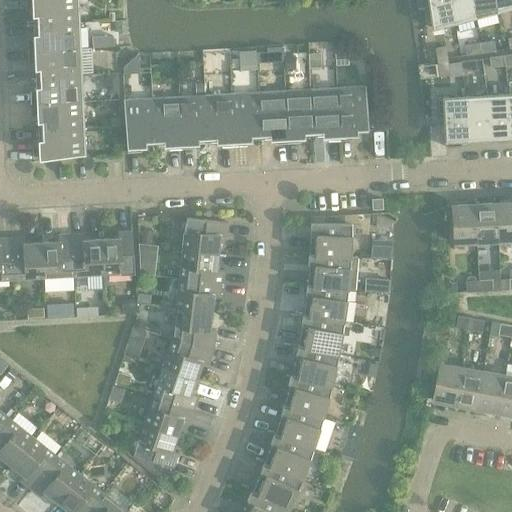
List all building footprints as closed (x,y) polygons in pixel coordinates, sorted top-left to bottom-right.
[(77,0),(26,0),(27,10),(34,10),(34,25),(79,23),(77,0)] [(455,23),(451,0),(428,0),(433,29),(455,23)] [(451,0),(455,23),(476,18),(473,0),(451,0)] [(473,0),(476,18),(497,12),(495,0),(473,0)] [(511,0),(495,0),(497,12),(511,8),(511,0)] [(28,39),(29,52),(80,49),(79,23),(34,25),(35,39),(28,39)] [(494,42),(480,44),(482,54),(496,52),(494,42)] [(482,54),(480,44),(466,46),(467,56),(482,54)] [(436,49),(438,63),(448,62),(446,47),(436,49)] [(80,49),(29,52),(29,64),(36,63),(37,78),(81,76),(80,49)] [(268,53),(256,54),(257,64),(269,63),(268,53)] [(348,53),(336,54),(336,66),(349,65),(348,53)] [(295,56),(284,57),(285,68),(295,68),(295,56)] [(505,66),(504,56),(490,59),(491,68),(505,66)] [(476,61),(461,63),(463,73),(477,71),(476,61)] [(448,62),(438,63),(440,77),(450,76),(448,62)] [(30,92),(31,104),(82,102),(81,76),(37,78),(37,92),(30,92)] [(205,84),(196,84),(196,95),(205,94),(205,84)] [(365,88),(338,89),(340,141),(353,140),(352,133),(368,132),(365,88)] [(338,89),(311,91),(314,135),(328,135),(328,141),(340,141),(338,89)] [(311,91),(285,92),(288,144),(300,143),(300,136),(314,135),(311,91)] [(285,92),(258,94),(261,138),(275,138),(276,144),(288,144),(285,92)] [(258,94),(232,95),(234,147),(247,146),(246,139),(261,138),(258,94)] [(232,95),(205,97),(208,141),(222,141),(222,147),(234,147),(232,95)] [(509,95),(488,96),(490,136),(495,136),(495,139),(511,138),(509,95)] [(488,96),(466,97),(468,141),(485,140),(485,137),(490,136),(488,96)] [(205,97),(179,98),(182,150),(194,149),(193,142),(208,141),(205,97)] [(468,141),(466,97),(443,99),(446,148),(462,147),(462,141),(468,141)] [(179,98),(153,100),(155,144),(169,144),(170,150),(182,150),(179,98)] [(155,144),(153,100),(125,101),(128,153),(141,152),(141,145),(155,144)] [(82,102),(31,104),(31,116),(38,116),(39,130),(84,128),(82,102)] [(121,118),(112,119),(112,127),(121,127),(121,118)] [(84,128),(39,130),(40,145),(33,145),(33,158),(85,156),(84,128)] [(383,210),(383,199),(372,200),(373,210),(383,210)] [(511,203),(497,204),(499,241),(511,240),(511,203)] [(497,204),(475,205),(477,242),(499,241),(497,204)] [(477,242),(475,205),(451,207),(451,208),(453,208),(455,243),(477,242)] [(187,218),(183,249),(219,253),(221,236),(227,237),(229,223),(187,218)] [(310,254),(310,255),(351,257),(352,236),(352,224),(311,224),(311,236),(311,254),(310,254)] [(144,230),(142,244),(152,245),(153,231),(144,230)] [(119,239),(102,240),(104,275),(135,274),(133,232),(119,232),(119,239)] [(84,234),(72,235),(74,277),(104,275),(102,240),(85,241),(84,234)] [(59,242),(42,243),(44,279),(74,277),(72,235),(59,236),(59,242)] [(0,281),(14,280),(12,238),(0,239),(0,281)] [(24,238),(12,238),(14,280),(44,279),(42,243),(25,244),(24,238)] [(183,249),(180,279),(222,284),(223,271),(217,270),(219,253),(183,249)] [(308,285),(307,285),(307,286),(348,290),(356,291),(358,258),(351,258),(351,257),(310,255),(309,266),(310,266),(308,285)] [(156,265),(140,263),(141,274),(155,276),(156,265)] [(365,277),(364,290),(388,293),(389,279),(365,277)] [(180,279),(176,309),(212,313),(214,296),(220,297),(222,284),(180,279)] [(493,280),(479,281),(480,292),(493,291),(493,280)] [(480,292),(479,281),(466,282),(467,293),(480,292)] [(456,283),(446,283),(446,293),(457,293),(456,283)] [(304,315),(304,316),(344,322),(347,300),(348,290),(307,286),(306,297),(307,297),(305,315),(304,315)] [(139,294),(137,303),(150,304),(152,295),(139,294)] [(135,300),(124,301),(125,315),(136,314),(135,300)] [(74,304),(58,305),(59,319),(75,318),(74,304)] [(87,308),(77,309),(77,318),(88,317),(87,308)] [(176,309),(173,339),(214,349),(216,331),(210,330),(212,313),(176,309)] [(299,345),(298,346),(339,354),(343,333),(343,332),(344,322),(304,316),(302,327),(303,327),(299,345)] [(456,328),(469,330),(471,319),(458,317),(456,328)] [(136,319),(133,327),(145,331),(148,323),(136,319)] [(471,319),(469,330),(482,332),(484,321),(471,319)] [(498,335),(511,338),(511,334),(511,326),(500,324),(498,335)] [(133,330),(129,339),(142,343),(146,332),(133,328),(133,330)] [(173,339),(163,368),(197,379),(202,363),(209,365),(214,349),(173,339)] [(292,375),(292,377),(332,386),(337,365),(339,354),(298,346),(296,357),(297,358),(293,376),(292,375)] [(432,400),(455,404),(462,368),(440,364),(433,399),(432,399),(432,400)] [(163,368),(154,396),(193,409),(198,397),(191,395),(197,379),(163,368)] [(462,368),(455,404),(477,408),(483,372),(462,368)] [(11,369),(5,376),(11,380),(12,381),(17,374),(11,369)] [(483,372),(477,408),(498,412),(504,376),(483,372)] [(120,373),(117,382),(127,386),(130,377),(120,373)] [(511,377),(504,376),(498,412),(511,414),(511,377)] [(284,405),(284,406),(323,418),(330,397),(329,397),(332,386),(292,377),(289,387),(290,388),(285,405),(284,405)] [(113,387),(109,399),(120,403),(124,391),(113,387)] [(154,396),(144,424),(178,436),(183,419),(189,421),(193,409),(154,396)] [(275,434),(275,435),(314,449),(321,428),(323,418),(284,406),(281,417),(282,417),(276,434),(275,434)] [(0,411),(0,431),(10,419),(0,411)] [(10,419),(0,431),(0,456),(11,466),(34,438),(10,419)] [(178,436),(144,424),(134,454),(174,467),(178,454),(172,452),(178,436)] [(264,463),(264,464),(302,479),(310,459),(314,449),(275,435),(271,446),(272,446),(265,463),(264,463)] [(34,438),(11,466),(25,476),(21,481),(31,489),(57,456),(34,438)] [(57,456),(31,489),(41,497),(45,492),(58,503),(80,475),(57,456)] [(253,491),(252,493),(290,509),(299,489),(298,489),(302,479),(264,464),(260,474),(261,475),(254,491),(253,491)] [(80,475),(58,503),(69,511),(89,511),(104,494),(80,475)] [(288,511),(290,509),(252,493),(247,503),(248,503),(243,511),(288,511)] [(127,511),(104,494),(89,511),(127,511)]
